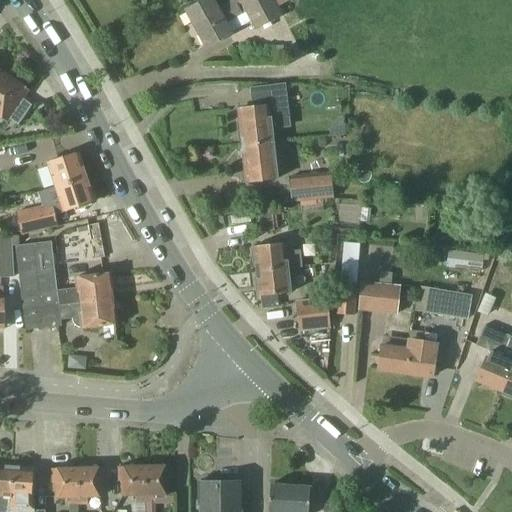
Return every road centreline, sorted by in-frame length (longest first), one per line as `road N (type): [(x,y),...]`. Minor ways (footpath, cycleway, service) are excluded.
road 1 (tertiary): [(248,358),(167,256),(66,68),(20,0)]
road 2 (tertiary): [(0,398),(165,412),(248,358)]
road 3 (residential): [(357,463),(375,443),(426,429),(511,461)]
road 4 (tertiary): [(357,463),(248,358)]
